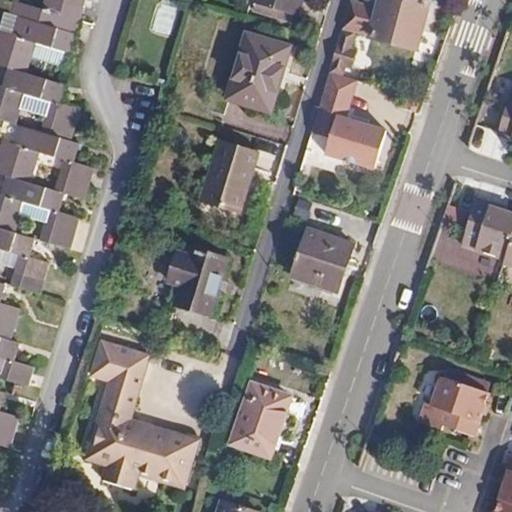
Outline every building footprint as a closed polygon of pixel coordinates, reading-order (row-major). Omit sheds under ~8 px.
[(44,0),(42,9),(81,21),(87,0),(44,0)] [(301,15),(305,0),(251,0),(251,1),(257,2),(295,14),(301,15)] [(417,49),(429,5),(417,1),(417,0),(380,0),(379,8),(351,0),(342,30),(417,49)] [(71,54),(81,21),(42,9),(13,1),(8,16),(18,18),(13,34),(0,30),(0,65),(9,68),(27,74),(32,59),(64,68),(68,54),(71,54)] [(293,23),(295,14),(257,2),(254,11),(293,23)] [(170,35),(176,8),(159,4),(153,32),(170,35)] [(268,112),(281,69),(285,70),(286,70),(292,46),(247,33),(226,101),(268,112)] [(346,67),(351,47),(338,44),(332,63),(346,67)] [(0,120),(17,126),(26,96),(50,103),(41,133),(71,142),(80,109),(61,103),(66,85),(27,74),(9,68),(4,86),(0,85),(0,120)] [(273,113),(285,70),(281,69),(268,112),(273,113)] [(388,132),(346,119),(357,81),(330,72),(312,133),(331,138),(327,154),(375,170),(388,132)] [(511,139),(511,96),(499,135),(511,139)] [(32,185),(41,154),(64,161),(55,191),(66,195),(86,201),(96,169),(76,163),(81,145),(71,142),(41,133),(22,127),(17,144),(2,140),(0,147),(0,175),(7,177),(32,185)] [(260,152),(220,140),(201,203),(240,215),(260,152)] [(0,228),(17,234),(26,204),(50,211),(40,241),(71,250),(81,218),(61,211),(66,195),(55,191),(32,185),(7,177),(2,194),(0,193),(0,228)] [(505,265),(511,245),(511,214),(490,207),(492,203),(477,199),(461,245),(499,258),(505,261),(504,264),(505,265)] [(0,250),(20,256),(14,273),(17,273),(14,287),(41,295),(44,283),(46,283),(51,264),(30,257),(36,239),(17,234),(0,228),(0,250)] [(292,278),(338,294),(356,245),(309,229),(292,278)] [(190,255),(191,248),(181,245),(179,252),(190,255)] [(210,316),(227,259),(191,248),(190,255),(179,252),(169,284),(180,287),(175,305),(210,316)] [(1,303),(6,284),(0,282),(0,337),(12,341),(22,309),(1,303)] [(0,358),(4,360),(0,371),(0,378),(29,388),(35,367),(16,362),(21,344),(12,341),(0,337),(0,358)] [(85,460),(107,467),(102,483),(134,493),(140,471),(186,485),(200,440),(132,420),(151,357),(102,343),(92,375),(110,380),(85,460)] [(427,404),(420,422),(442,429),(443,426),(475,437),(490,394),(443,377),(434,406),(427,404)] [(293,397),(252,383),(231,444),(271,458),(293,397)] [(0,445),(12,449),(21,417),(1,411),(6,393),(0,391),(0,445)] [(511,455),(507,470),(510,471),(500,501),(511,505),(511,455)] [(511,511),(511,505),(500,501),(496,511),(511,511)] [(254,511),(222,502),(219,511),(254,511)]
